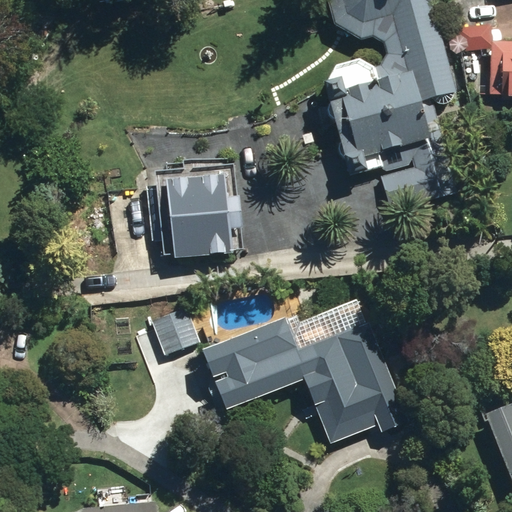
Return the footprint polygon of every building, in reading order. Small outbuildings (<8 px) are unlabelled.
[(376,174),(388,218),(457,198),(431,105),(455,99),(426,0),(324,0),(323,3),(331,31),(358,46),(369,43),(381,50),(384,60),(377,72),(367,75),(353,68),(331,75),(318,96),(342,184),(376,174)] [(486,102),(511,102),(511,49),(491,49),(489,28),(453,32),(456,57),(486,53),(486,102)] [(159,190),(168,268),(228,261),(225,238),(237,237),(234,205),(220,207),(218,184),(159,190)] [(149,326),(162,360),(197,347),(183,313),(149,326)] [(301,387),(327,450),(374,430),(378,439),(404,428),(364,330),(293,359),(280,326),(194,361),(205,388),(218,383),(220,388),(207,394),(218,420),(301,387)] [(33,335),(5,333),(1,383),(29,385),(33,335)] [(480,424),(511,500),(511,419),(509,412),(480,424)]
